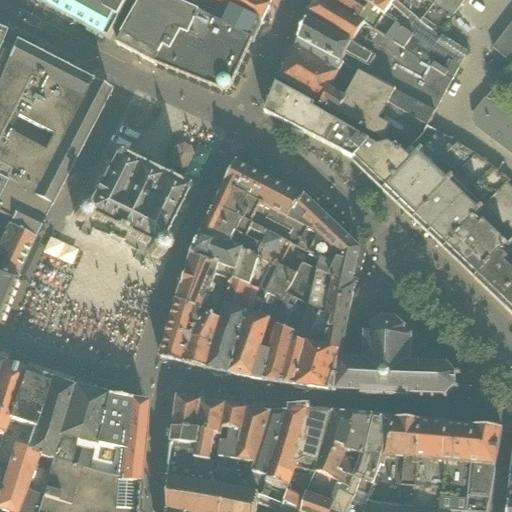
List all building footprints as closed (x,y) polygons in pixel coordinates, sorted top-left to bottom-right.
[(32,0),(100,37),(100,36),(110,41),(132,0),(32,0)] [(190,38),(201,16),(190,11),(172,0),(171,2),(167,0),(142,0),(118,46),(156,67),(165,51),(172,54),(183,35),(190,38)] [(263,25),(270,9),(253,0),(167,0),(171,2),(172,0),(190,11),(201,16),(211,21),(219,4),(263,25)] [(253,0),(270,9),(274,0),(253,0)] [(326,0),(317,0),(308,21),(329,33),(374,60),(374,59),(376,60),(365,79),(436,114),(453,82),(421,63),(384,40),(326,0)] [(400,30),(358,0),(326,0),(384,40),(421,63),(453,82),(460,68),(429,51),(416,43),(400,30)] [(410,16),(387,0),(358,0),(400,30),(410,16)] [(455,18),(454,17),(453,18),(439,10),(439,9),(424,0),(387,0),(410,16),(412,17),(440,39),(455,18)] [(454,17),(466,0),(424,0),(439,9),(439,10),(453,18),(454,17)] [(263,25),(219,4),(211,21),(254,43),(255,43),(263,25)] [(165,51),(156,67),(226,95),(232,92),(254,43),(211,21),(201,16),(190,38),(183,35),(172,54),(165,51)] [(410,16),(400,30),(416,43),(429,51),(460,68),(468,54),(440,39),(412,17),(410,16)] [(329,33),(308,21),(299,42),(327,59),(343,67),(360,76),(365,79),(376,60),(374,59),(374,60),(329,33)] [(511,24),(493,49),(511,65),(511,67),(505,77),(511,82),(511,24)] [(323,68),(327,59),(299,42),(295,51),(323,68)] [(0,184),(49,210),(110,93),(14,43),(11,50),(0,77),(0,184)] [(0,197),(44,221),(47,215),(49,210),(0,184),(0,77),(11,50),(6,48),(0,45),(0,197)] [(313,110),(371,144),(378,149),(390,146),(405,155),(424,136),(428,128),(429,126),(436,114),(365,79),(360,76),(343,67),(327,59),(323,68),(295,51),(289,64),(277,87),(315,108),(313,110)] [(344,154),(344,156),(355,162),(371,144),(313,110),(315,108),(277,87),(277,89),(274,99),(267,115),(344,154)] [(511,116),(510,115),(511,113),(487,99),(476,114),(477,128),(511,154),(511,116)] [(137,110),(131,111),(127,117),(129,124),(141,130),(147,128),(150,122),(148,115),(137,110)] [(439,134),(428,128),(424,136),(405,155),(390,146),(378,149),(371,144),(355,162),(353,164),(383,192),(439,134)] [(458,145),(439,134),(383,192),(399,207),(458,145)] [(414,222),(477,156),(458,145),(399,207),(414,222)] [(178,170),(179,169),(185,167),(191,156),(189,149),(183,146),(177,148),(171,160),(174,166),(173,168),(178,170)] [(147,251),(148,253),(150,257),(156,260),(163,258),(166,252),(163,245),(161,243),(180,204),(181,205),(185,198),(184,197),(187,191),(114,155),(85,209),(82,208),(77,211),(74,216),(76,221),(82,224),(87,222),(89,219),(143,245),(145,251),(147,251)] [(429,237),(494,169),(477,156),(414,222),(429,237)] [(260,204),(271,181),(237,163),(225,187),(260,204)] [(444,251),(510,181),(494,169),(429,237),(444,251)] [(289,219),(305,198),(271,181),(260,204),(289,219)] [(511,239),(511,182),(510,181),(444,251),(475,280),(511,239)] [(225,187),(214,209),(269,234),(291,245),(291,246),(309,254),(319,235),(289,219),(260,204),(225,187)] [(4,227),(33,241),(44,221),(0,197),(0,217),(8,221),(4,227)] [(309,254),(314,257),(322,260),(319,271),(352,287),(355,276),(361,251),(305,198),(289,219),(319,235),(309,254)] [(269,234),(214,209),(209,222),(262,247),(269,234)] [(0,275),(14,281),(33,241),(4,227),(8,221),(0,217),(0,275)] [(262,247),(209,222),(202,235),(242,253),(257,258),(262,247)] [(223,324),(208,372),(230,377),(249,315),(259,319),(270,296),(269,296),(281,268),(291,246),(291,245),(269,234),(262,247),(257,258),(242,253),(236,273),(233,284),(225,309),(227,310),(226,313),(223,324)] [(202,235),(192,256),(219,266),(216,277),(233,284),(236,273),(242,253),(202,235)] [(511,239),(475,280),(511,315),(511,239)] [(211,309),(226,313),(227,310),(225,309),(233,284),(216,277),(219,266),(192,256),(178,303),(209,315),(211,309)] [(319,271),(310,266),(308,271),(301,268),(297,276),(288,295),(310,306),(319,271)] [(297,276),(281,268),(269,296),(270,296),(259,319),(249,315),(230,377),(253,381),(261,351),(272,355),(281,326),(276,322),(283,308),(282,307),(288,295),(297,276)] [(322,351),(342,352),(343,353),(355,289),(354,289),(352,287),(319,271),(310,306),(310,307),(322,312),(321,314),(334,320),(322,351)] [(0,317),(14,281),(0,275),(0,317)] [(310,307),(310,306),(288,295),(282,307),(283,308),(276,322),(281,326),(272,355),(264,383),(282,386),(296,334),(310,307)] [(178,303),(172,324),(196,334),(204,324),(207,319),(209,315),(178,303)] [(130,370),(141,324),(61,306),(51,352),(130,370)] [(282,386),(295,388),(305,343),(321,314),(322,312),(310,307),(296,334),(282,386)] [(161,360),(185,366),(208,372),(223,324),(226,313),(211,309),(209,315),(207,319),(204,324),(196,334),(172,324),(161,360)] [(295,388),(312,390),(322,351),(334,320),(321,314),(305,343),(295,388)] [(334,394),(337,394),(337,393),(361,394),(361,397),(410,400),(411,397),(421,397),(421,401),(424,401),(424,397),(432,398),(432,402),(435,402),(435,398),(445,398),(446,402),(449,401),(448,397),(455,390),(459,391),(460,389),(457,387),(457,376),(461,375),(460,372),(456,373),(452,368),(448,367),(450,362),(448,360),(446,364),(437,364),(437,360),(434,360),(434,364),(426,363),(426,359),(423,359),(423,363),(412,363),(414,335),(406,335),(406,329),(408,329),(408,326),(407,325),(405,326),(398,320),(399,318),(397,317),(395,317),(395,318),(385,318),(385,316),(382,316),(380,317),(382,319),(374,324),(373,323),(371,324),(370,333),(364,333),(363,356),(343,355),(340,360),(330,392),(334,392),(334,394)] [(253,381),(264,383),(272,355),(261,351),(253,381)] [(342,352),(322,351),(312,390),(330,392),(340,360),(343,355),(343,353),(342,352)] [(0,437),(1,438),(25,373),(0,363),(0,437)] [(0,467),(7,470),(13,450),(14,448),(23,451),(49,381),(25,373),(1,438),(0,440),(0,467)] [(7,470),(0,490),(0,511),(37,511),(50,475),(49,463),(50,461),(72,389),(49,381),(23,451),(14,448),(13,450),(7,470)] [(89,394),(72,389),(50,461),(71,467),(76,444),(75,444),(89,394)] [(89,394),(75,444),(76,444),(71,467),(120,479),(120,481),(137,485),(141,447),(144,410),(145,405),(129,402),(89,394)] [(203,404),(184,401),(178,400),(177,404),(174,429),(200,433),(203,404)] [(220,460),(223,442),(223,440),(214,440),(210,440),(210,436),(214,405),(203,404),(200,433),(174,429),(172,445),(199,448),(198,460),(220,463),(220,460)] [(224,426),(229,408),(214,405),(210,436),(210,440),(214,440),(223,440),(223,442),(232,444),(234,429),(224,426)] [(229,407),(229,408),(224,426),(234,429),(232,444),(223,442),(220,460),(220,463),(218,471),(223,472),(235,475),(243,447),(238,445),(247,411),(229,407)] [(258,468),(271,416),(247,411),(238,445),(243,447),(235,475),(245,477),(255,479),(256,476),(256,475),(258,468)] [(293,464),(307,412),(290,414),(265,499),(273,500),(285,507),(290,495),(292,491),(290,490),(297,465),(293,464)] [(322,456),(333,414),(307,412),(293,464),(297,465),(290,490),(292,491),(290,495),(309,503),(311,496),(312,493),(317,477),(322,456)] [(290,414),(271,416),(258,468),(256,475),(256,476),(255,479),(251,496),(265,499),(290,414)] [(311,496),(337,506),(340,496),(342,492),(350,495),(358,464),(349,461),(352,454),(344,451),(355,416),(333,414),(322,456),(317,477),(312,493),(311,496)] [(361,456),(372,418),(355,416),(344,451),(352,454),(349,461),(358,464),(361,456)] [(340,496),(337,506),(334,511),(365,511),(368,503),(380,468),(384,469),(396,421),(372,418),(361,456),(358,464),(350,495),(342,492),(340,496)] [(414,509),(422,423),(421,422),(421,423),(399,421),(399,420),(396,420),(396,421),(384,469),(380,468),(368,503),(385,506),(414,509)] [(440,511),(448,425),(446,425),(446,426),(424,424),(424,423),(422,423),(414,509),(440,511)] [(446,511),(467,511),(475,428),(473,427),(473,428),(449,426),(449,425),(448,425),(440,511),(446,511)] [(467,511),(488,511),(503,430),(500,430),(500,431),(476,429),(476,428),(475,428),(467,511)] [(172,445),(170,467),(169,479),(251,496),(255,479),(245,477),(235,475),(223,472),(218,471),(220,463),(198,460),(199,448),(172,445)] [(136,511),(137,485),(120,481),(120,479),(71,467),(50,461),(49,463),(50,475),(37,511),(136,511)] [(169,479),(168,496),(224,506),(225,499),(260,505),(276,511),(334,511),(337,506),(311,496),(309,503),(290,495),(285,507),(273,500),(265,499),(251,496),(169,479)] [(224,506),(168,496),(167,511),(257,511),(260,505),(225,499),(224,506)]
